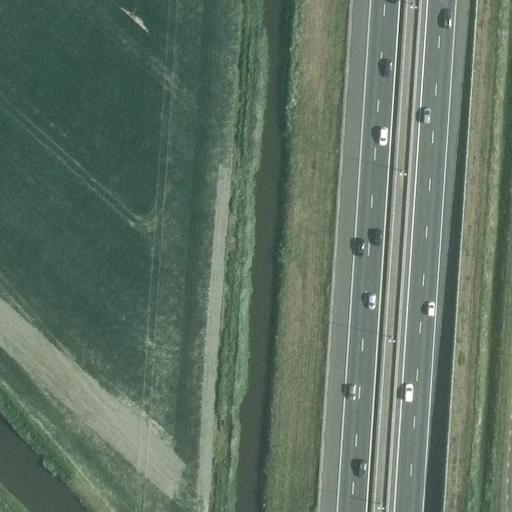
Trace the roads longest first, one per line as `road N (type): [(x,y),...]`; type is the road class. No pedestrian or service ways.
road 1 (motorway): [(384,0),(350,511)]
road 2 (motorway): [(408,511),(441,0)]
